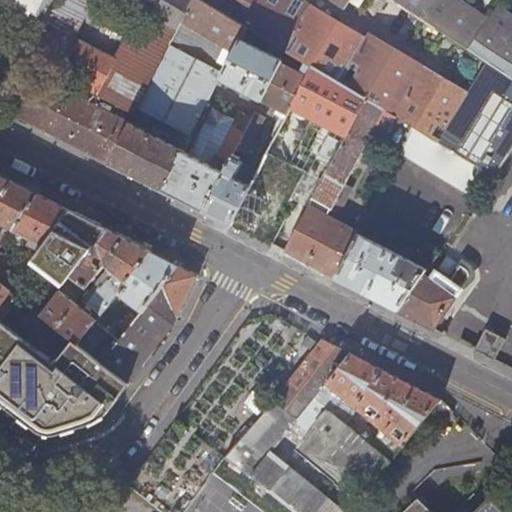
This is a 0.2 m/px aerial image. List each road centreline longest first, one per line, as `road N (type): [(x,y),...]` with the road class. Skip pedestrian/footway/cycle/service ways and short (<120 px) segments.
road 1 (residential): [(0,443),(29,465),(56,466),(93,460),(126,442),(186,362),(245,261)]
road 2 (residential): [(245,261),(511,397)]
road 3 (residential): [(0,136),(245,261)]
